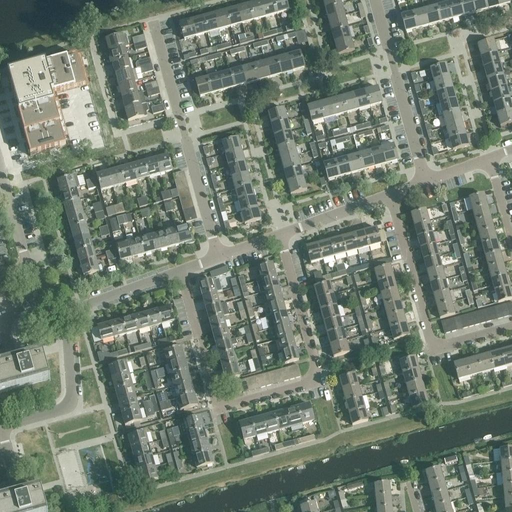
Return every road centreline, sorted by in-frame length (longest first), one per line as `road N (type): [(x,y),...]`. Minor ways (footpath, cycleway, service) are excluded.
road 1 (residential): [(181,274),(219,406),(313,385),(317,370),(280,235)]
road 2 (residential): [(394,197),(437,349),(511,333)]
road 3 (residential): [(220,258),(158,37)]
road 4 (residential): [(429,183),(374,0)]
road 5 (residential): [(0,427),(69,404),(69,313)]
road 6 (residential): [(280,235),(394,197)]
